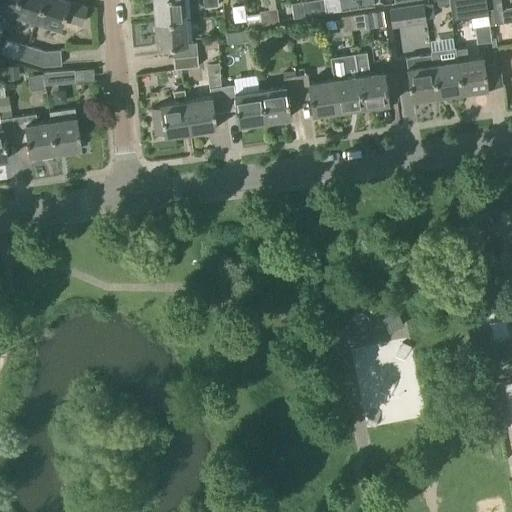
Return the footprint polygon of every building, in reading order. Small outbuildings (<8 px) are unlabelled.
[(0,0),(0,9),(13,13),(16,0),(0,0)] [(16,0),(13,13),(35,20),(41,0),(16,0)] [(41,0),(35,20),(57,27),(60,17),(78,23),(84,6),(66,0),(41,0)] [(182,20),(180,0),(151,0),(153,22),(182,20)] [(316,15),(314,0),(291,4),(293,18),(316,15)] [(314,0),(316,15),(326,13),(323,0),(314,0)] [(339,0),(341,11),(349,10),(347,0),(339,0)] [(365,16),(385,10),(381,0),(367,0),(361,2),(365,16)] [(448,0),(449,4),(452,20),(487,15),(485,0),(448,0)] [(421,5),(423,19),(432,18),(429,4),(421,5)] [(424,23),(423,19),(421,5),(389,10),(392,27),(424,23)] [(495,23),(511,21),(511,6),(506,8),(502,11),(502,8),(493,9),(495,23)] [(266,10),(269,25),(279,24),(277,9),(266,10)] [(269,25),(266,10),(259,11),(259,14),(261,24),(261,26),(269,25)] [(347,16),(349,30),(365,28),(363,13),(347,16)] [(261,24),(259,14),(245,16),(247,26),(261,24)] [(349,30),(347,16),(340,16),(343,31),(349,30)] [(335,27),(334,19),(323,21),(324,29),(335,27)] [(182,20),(153,22),(155,45),(169,44),(170,56),(194,54),(193,42),(184,43),(182,20)] [(474,26),(475,35),(490,33),(489,24),(474,26)] [(490,33),(475,35),(476,44),(491,42),(491,40),(490,33)] [(14,58),(23,61),(27,48),(18,45),(14,58)] [(428,50),(428,53),(430,63),(434,95),(459,91),(453,49),(453,46),(428,50)] [(27,48),(23,61),(42,67),(61,65),(61,52),(42,53),(27,48)] [(464,48),(453,49),(459,91),(460,97),(471,95),(471,90),(485,87),(480,56),(466,58),(464,48)] [(352,53),(360,106),(385,103),(387,103),(386,100),(395,98),(391,70),(382,71),(382,70),(381,70),(381,71),(368,73),(365,51),(352,53)] [(328,56),(331,77),(336,110),(360,106),(352,53),(328,56)] [(434,95),(430,63),(428,53),(403,57),(409,99),(434,95)] [(194,54),(170,56),(171,68),(195,66),(194,54)] [(6,67),(7,79),(18,79),(17,66),(6,67)] [(43,72),(44,85),(75,82),(74,69),(43,72)] [(304,73),(293,74),(296,99),(307,97),(309,114),(336,110),(331,77),(305,81),(304,73)] [(256,88),(261,121),(287,117),(284,101),(296,99),(293,74),(281,76),(282,84),(256,88)] [(27,79),(29,94),(44,92),(42,77),(27,79)] [(219,86),(223,110),(234,108),(236,124),(261,121),(256,88),(231,92),(230,84),(219,86)] [(208,96),(183,99),(188,132),(213,128),(211,111),(223,110),(219,86),(207,87),(208,96)] [(188,132),(183,99),(182,89),(172,90),(173,101),(158,103),(158,106),(149,108),(153,134),(162,132),(163,135),(188,132)] [(0,97),(0,112),(9,111),(7,97),(0,97)] [(48,119),(52,152),(77,148),(71,108),(49,112),(49,118),(48,119)] [(10,116),(14,141),(24,140),(27,156),(52,152),(48,119),(35,120),(34,112),(10,116)] [(0,159),(3,159),(1,143),(14,141),(10,116),(0,117),(0,159)] [(460,226),(467,238),(491,224),(484,212),(460,226)]
